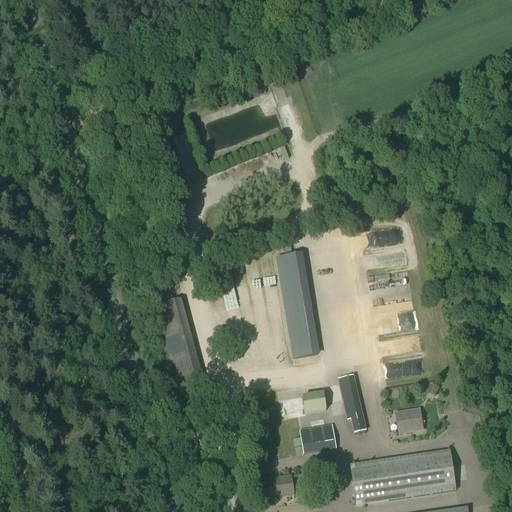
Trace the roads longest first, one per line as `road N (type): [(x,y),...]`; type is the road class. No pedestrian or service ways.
road 1 (unclassified): [(174,511),(31,0)]
road 2 (unknown): [(238,511),(190,254)]
road 3 (unknown): [(190,254),(191,220),(206,196),(239,175),(276,166),(299,171),(315,192),(316,211),(297,222)]
road 4 (track): [(511,70),(313,143)]
